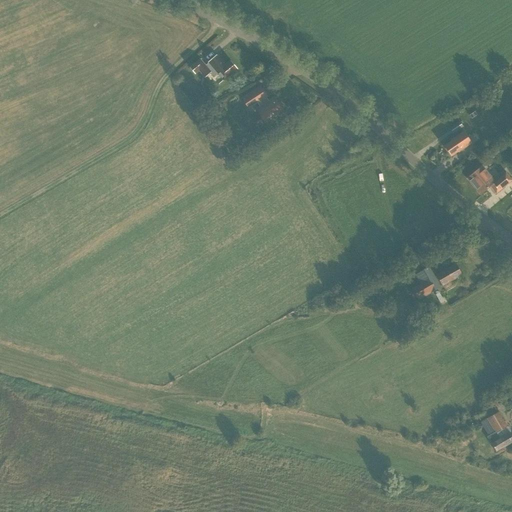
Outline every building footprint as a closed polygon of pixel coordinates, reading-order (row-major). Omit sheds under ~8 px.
[(230,62),(225,66),(216,56),(208,63),(209,64),(206,66),(200,59),(190,68),(195,74),(199,71),(204,77),(210,73),(212,75),(216,75),(217,73),(223,81),(237,70),(230,62)] [(274,97),(267,102),(264,99),(267,97),(260,86),(242,98),(248,109),(257,103),(259,107),(255,109),(264,123),(270,119),(273,122),(282,116),(279,113),(283,110),(274,97)] [(201,106),(204,110),(211,104),(207,100),(201,106)] [(450,128),(453,134),(463,127),(460,122),(450,128)] [(451,156),(458,151),(458,152),(471,143),(463,132),(450,141),(451,141),(444,146),(451,156)] [(495,195),(511,181),(511,179),(506,172),(501,176),(494,182),(481,166),(467,178),(480,194),(488,187),(495,195)] [(461,275),(455,265),(437,275),(438,277),(435,278),(429,267),(415,276),(420,285),(412,289),(418,300),(435,291),(437,294),(439,293),(437,289),(440,287),(439,286),(442,284),(443,286),(461,275)] [(377,287),(381,294),(403,282),(399,275),(377,287)] [(511,442),(511,438),(497,414),(487,419),(495,433),(487,438),(496,452),(511,442)]
